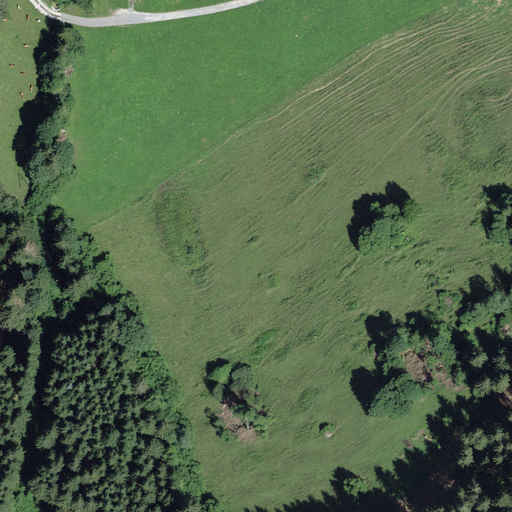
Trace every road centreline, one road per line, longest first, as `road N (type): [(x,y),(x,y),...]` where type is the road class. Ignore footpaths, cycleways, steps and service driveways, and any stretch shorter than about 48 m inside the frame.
road 1 (track): [(251,0),(153,17),(120,13),(110,0)]
road 2 (track): [(153,17),(79,20),(35,0)]
